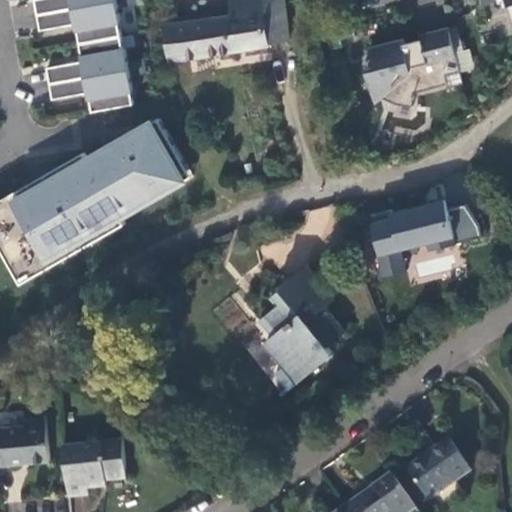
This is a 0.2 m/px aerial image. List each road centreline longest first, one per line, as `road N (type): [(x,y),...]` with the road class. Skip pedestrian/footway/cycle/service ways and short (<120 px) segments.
road 1 (track): [(511,106),(432,163),(379,183),(328,187),(202,232),(113,276),(0,351)]
road 2 (residential): [(222,511),(511,309)]
road 3 (residential): [(0,37),(16,139),(0,152)]
